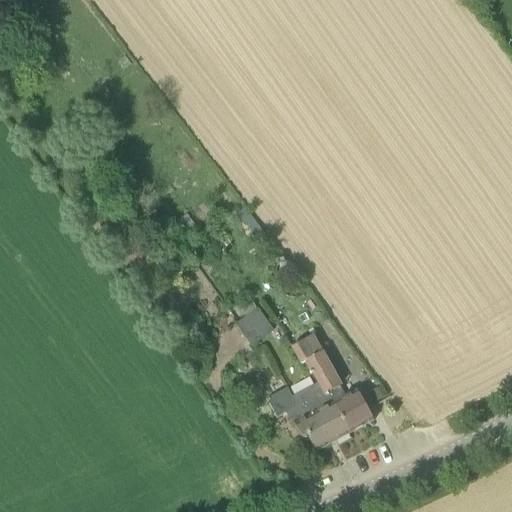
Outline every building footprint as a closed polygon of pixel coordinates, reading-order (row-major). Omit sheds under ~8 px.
[(263,235),(244,209),(237,215),(255,240),(263,235)] [(189,217),(179,225),(186,235),(197,228),(189,217)] [(243,336),(265,321),(257,310),(245,319),(236,325),(243,336)] [(188,334),(175,317),(160,328),(173,345),(188,334)] [(272,332),(267,324),(265,321),(243,336),(251,347),(271,333),(272,332)] [(318,385),(317,385),(353,433),(366,426),(373,422),(357,392),(345,399),(310,338),(292,348),(302,365),(305,363),(318,385)] [(328,446),(353,433),(317,385),(299,395),(303,402),(328,446)] [(371,392),(377,403),(388,397),(382,386),(371,392)] [(328,446),(303,402),(299,395),(291,399),(286,389),(265,400),(275,418),(285,412),(293,427),(294,426),(302,440),(304,444),(309,441),(316,453),(328,446)]
